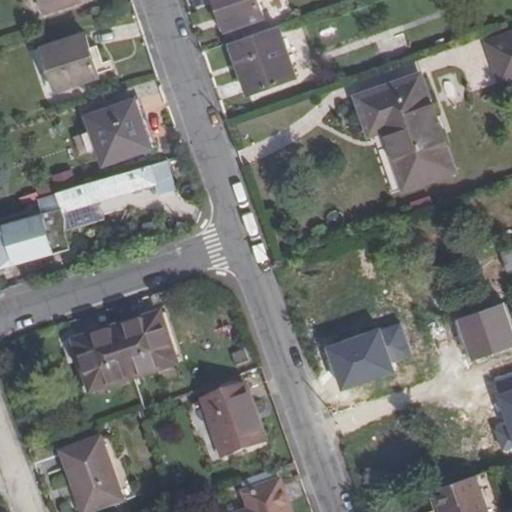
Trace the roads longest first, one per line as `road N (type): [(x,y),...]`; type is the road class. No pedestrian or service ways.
road 1 (residential): [(335,511),(236,240)]
road 2 (residential): [(236,240),(156,0)]
road 3 (residential): [(0,319),(236,240)]
